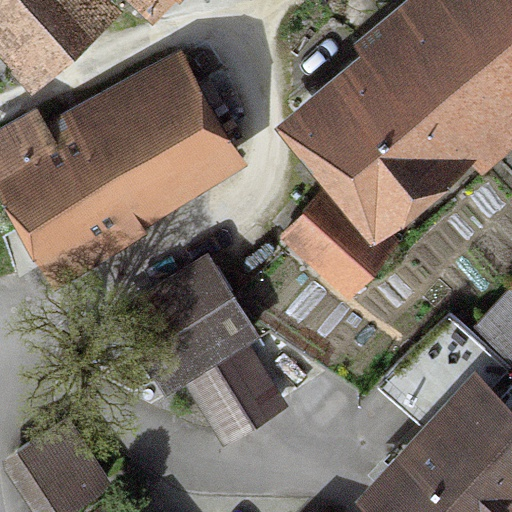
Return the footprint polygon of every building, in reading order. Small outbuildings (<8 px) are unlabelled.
[(0,0),(0,38),(31,74),(111,1),(109,0),(0,0)] [(321,175),(332,174),(342,165),(378,208),(511,97),(511,0),(455,0),(307,123),(327,147),(310,161),(321,175)] [(123,203),(231,139),(186,61),(48,142),(32,117),(0,135),(0,165),(57,263),(132,219),(123,203)] [(350,289),(392,241),(326,182),(284,231),(350,289)] [(166,382),(252,328),(211,264),(126,318),(166,382)] [(511,351),(511,289),(481,323),(511,351)] [(449,311),(383,374),(444,427),(379,497),(396,511),(488,511),(511,486),(511,375),(505,369),(509,364),(449,311)] [(277,401),(243,346),(192,377),(226,432),(277,401)] [(60,420),(18,448),(59,511),(101,482),(60,420)]
